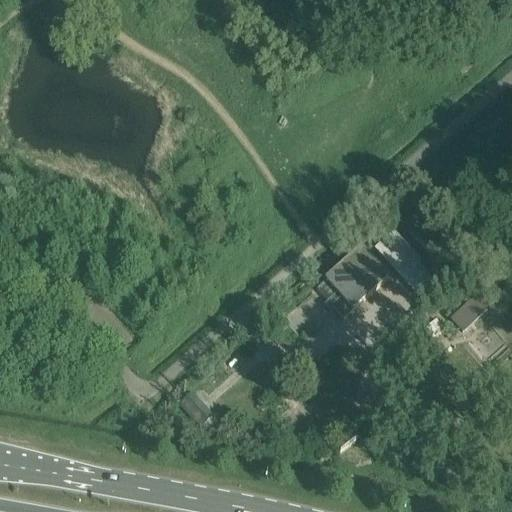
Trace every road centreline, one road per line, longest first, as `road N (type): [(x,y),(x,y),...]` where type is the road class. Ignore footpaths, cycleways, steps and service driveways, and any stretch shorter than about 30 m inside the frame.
road 1 (unclassified): [(48,295),(146,395),(511,80)]
road 2 (primary): [(249,511),(0,464)]
